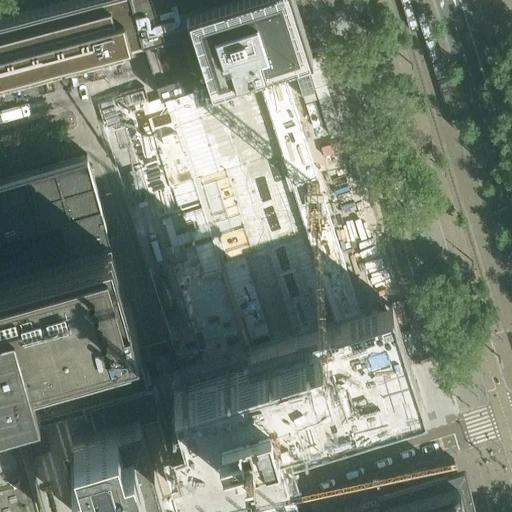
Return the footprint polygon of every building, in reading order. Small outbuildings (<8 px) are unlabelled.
[(0,95),(125,58),(121,44),(143,37),(131,0),(50,0),(0,15),(0,95)] [(312,50),(296,0),(131,0),(143,37),(151,64),(161,97),(169,94),(281,59),(282,59),(312,50)] [(160,99),(122,111),(123,114),(124,114),(150,196),(153,195),(169,248),(166,250),(201,361),(202,361),(202,362),(361,315),(360,311),(361,311),(283,62),(282,62),(281,59),(211,82),(159,98),(160,99)] [(106,218),(101,201),(100,199),(87,153),(83,154),(82,151),(65,156),(65,160),(0,178),(0,266),(110,235),(110,233),(107,220),(106,218)] [(148,363),(139,332),(119,267),(118,263),(113,246),(110,235),(0,266),(0,511),(80,511),(82,511),(65,454),(78,450),(72,428),(94,422),(88,402),(153,383),(153,382),(153,381),(151,375),(148,363)] [(362,314),(361,315),(198,363),(198,365),(192,367),(193,368),(173,374),(183,407),(179,410),(186,436),(179,438),(170,441),(179,472),(181,479),(190,476),(202,472),(222,467),(223,469),(248,462),(247,459),(265,454),(285,448),(285,450),(425,408),(393,305),(362,314)] [(153,386),(153,383),(88,402),(94,422),(72,428),(78,450),(65,454),(82,511),(157,488),(167,485),(182,481),(181,479),(179,472),(170,441),(157,399),(153,386)] [(476,511),(466,468),(378,494),(379,498),(335,511),(333,511),(476,511)]
